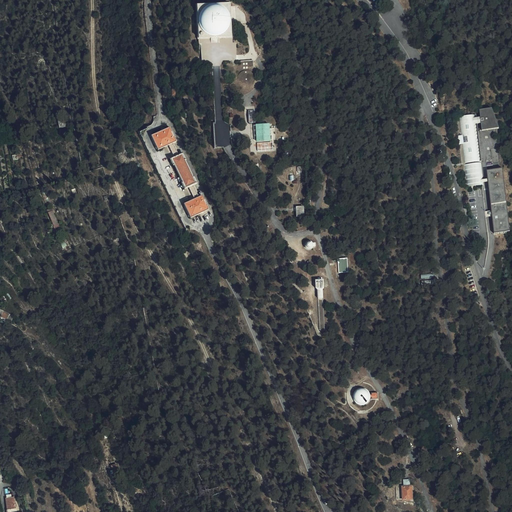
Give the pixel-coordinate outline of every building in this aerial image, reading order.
[(229,5),(197,6),(199,39),(215,38),(231,37),(229,5)] [(253,60),(237,61),(238,70),(249,69),(249,67),(253,67),(253,60)] [(252,86),(254,83),(254,80),(254,76),(252,73),(249,71),(245,71),(242,72),(239,74),(237,76),(236,80),(237,83),(239,86),(242,88),(245,89),(249,88),(252,86)] [(481,123),(482,130),(490,129),(499,128),(491,109),(480,110),(480,117),(476,118),(476,115),(460,116),(465,163),(472,162),(481,161),(477,123),(481,123)] [(67,128),(65,120),(57,122),(59,130),(67,128)] [(269,141),(268,124),(255,125),(256,133),(256,141),(269,141)] [(170,131),(169,127),(164,130),(150,136),(157,150),(167,145),(173,156),(169,158),(172,165),(173,164),(182,182),(181,182),(184,189),(188,187),(194,198),(183,204),(189,218),(202,211),(208,209),(206,204),(204,199),(203,199),(201,195),(199,196),(193,185),(196,184),(193,177),(192,177),(183,160),(184,159),(181,152),(179,153),(173,142),(175,141),(173,137),(174,136),(172,130),(170,131)] [(483,185),(483,182),(481,183),(480,180),(483,179),(481,163),(464,165),(467,187),(476,186),(481,185),(483,185)] [(488,179),(488,182),(492,213),(494,233),(510,232),(502,169),(487,170),(488,179)] [(60,225),(54,212),(48,215),(54,228),(60,225)] [(314,244),(312,244),(311,242),(309,241),(308,241),(306,242),(304,243),(303,244),(303,246),(304,248),(305,249),(307,250),(309,250),(310,249),(312,248),(312,246),(315,246),(314,244)] [(338,273),(348,272),(347,258),(337,259),(337,263),(338,273)] [(324,280),(315,281),(316,288),(317,289),(318,298),(319,332),(325,331),(323,298),(323,289),(324,287),(324,280)] [(14,317),(0,310),(0,317),(11,322),(14,317)] [(369,401),(370,398),(371,398),(371,399),(376,399),(377,399),(377,393),(376,393),(371,393),(371,395),(369,395),(368,393),(367,391),(364,389),(362,389),(360,389),(357,390),(355,391),(354,393),(353,395),(353,398),(353,400),(354,402),(356,404),(358,405),(361,406),(363,405),(366,404),(368,403),(369,401)] [(120,478),(116,464),(111,466),(115,480),(120,478)] [(405,487),(402,487),(402,495),(402,499),(402,500),(408,500),(413,500),(412,486),(410,486),(410,479),(409,479),(409,474),(406,474),(406,479),(404,479),(405,487)] [(14,497),(6,498),(7,510),(16,508),(14,497)]
